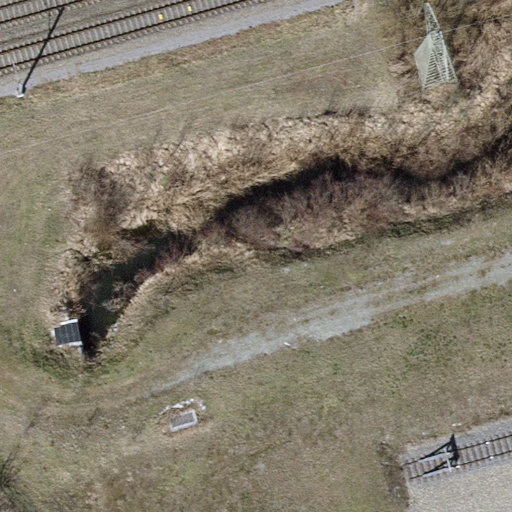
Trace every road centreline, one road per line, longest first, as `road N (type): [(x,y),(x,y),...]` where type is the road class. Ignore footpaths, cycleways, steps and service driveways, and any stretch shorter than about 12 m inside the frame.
road 1 (motorway): [(511,288),(0,429)]
road 2 (motorway): [(121,511),(511,404)]
